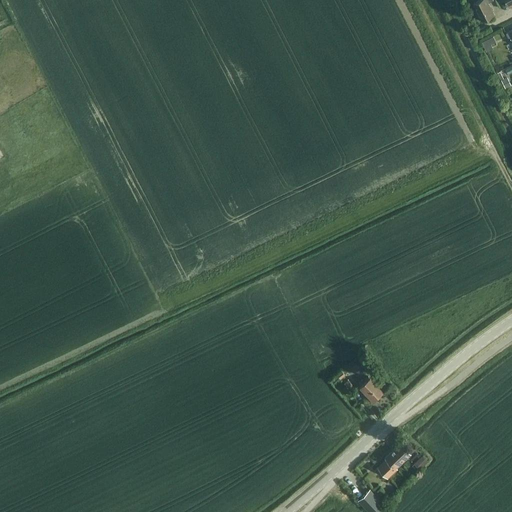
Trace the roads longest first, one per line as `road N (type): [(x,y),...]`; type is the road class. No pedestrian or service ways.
road 1 (tertiary): [(288,511),(511,322)]
road 2 (unclassified): [(421,0),(511,183)]
